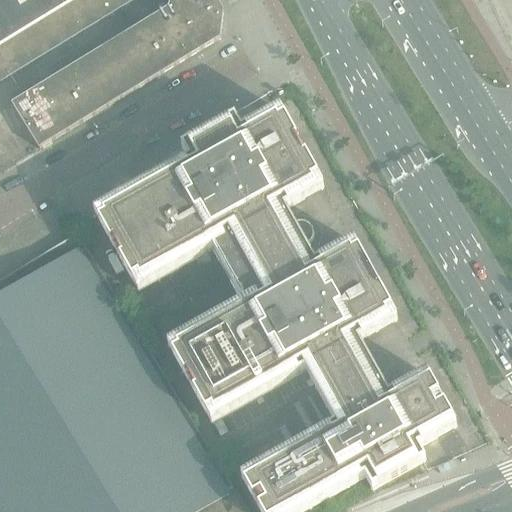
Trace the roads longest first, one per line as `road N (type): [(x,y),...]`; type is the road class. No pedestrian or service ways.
road 1 (primary): [(321,0),(511,315)]
road 2 (unclassified): [(0,212),(266,49)]
road 3 (primary): [(511,172),(407,0)]
